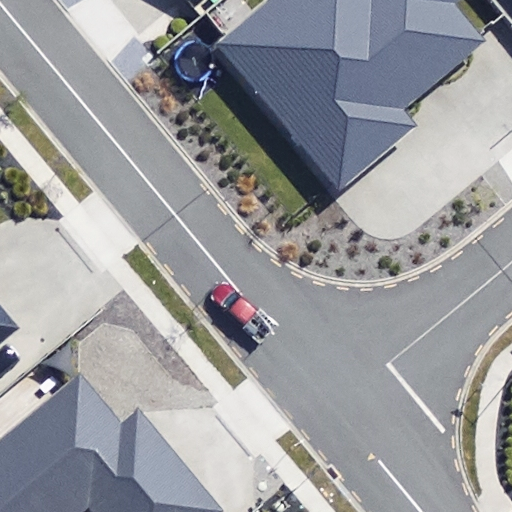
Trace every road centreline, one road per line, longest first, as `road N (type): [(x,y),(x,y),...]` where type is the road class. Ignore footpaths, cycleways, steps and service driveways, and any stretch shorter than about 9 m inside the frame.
road 1 (residential): [(329,402),(0,4)]
road 2 (residential): [(329,402),(511,260)]
road 3 (residential): [(420,511),(329,402)]
